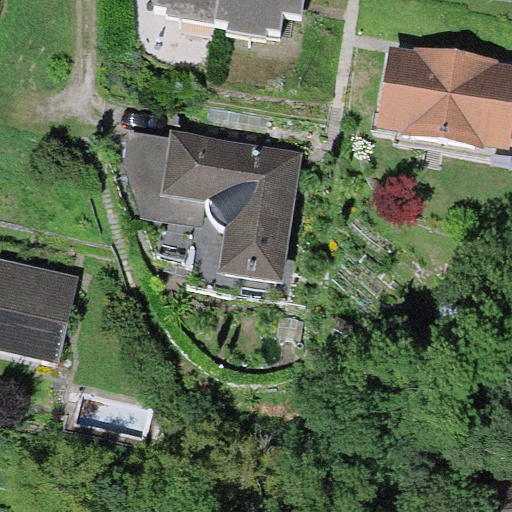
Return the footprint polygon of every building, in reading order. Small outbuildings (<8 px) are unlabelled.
[(163,19),(162,26),(223,34),(221,42),(262,48),(262,41),(277,42),(278,23),(296,25),(300,0),(152,0),(150,17),(163,19)] [(511,70),(388,53),(375,139),(510,158),(511,146),(511,70)] [(292,240),(304,156),(167,141),(127,136),(124,164),(157,260),(193,265),(189,291),(290,305),(299,241),(292,240)] [(0,357),(54,369),(73,281),(0,265),(0,357)] [(281,319),(279,337),(299,340),(301,322),(281,319)]
